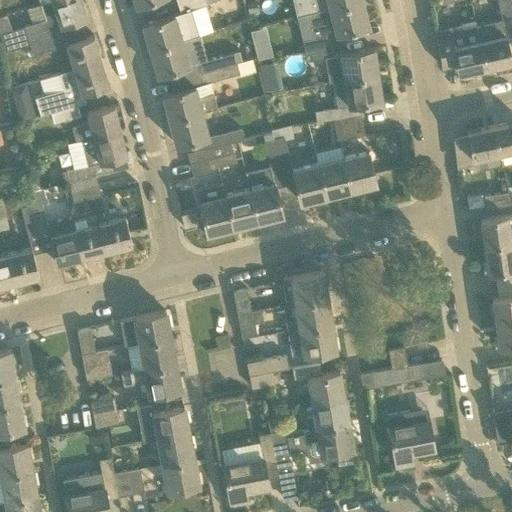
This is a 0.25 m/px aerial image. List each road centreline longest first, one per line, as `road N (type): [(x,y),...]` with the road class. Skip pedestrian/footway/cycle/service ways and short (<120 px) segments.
road 1 (residential): [(181,276),(101,0)]
road 2 (residential): [(481,488),(445,214)]
road 3 (residential): [(181,276),(445,214)]
road 4 (residential): [(0,322),(181,276)]
road 5 (residential): [(357,511),(481,488)]
